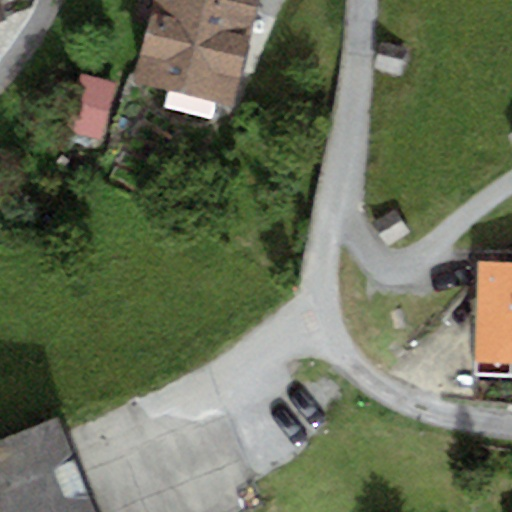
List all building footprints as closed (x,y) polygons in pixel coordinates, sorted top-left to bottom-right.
[(0,0),(0,20),(11,17),(5,0),(0,0)] [(259,4),(243,0),(151,0),(133,80),(168,88),(164,107),(213,118),(216,104),(234,109),(259,4)] [(381,43),(374,70),(399,77),(406,50),(381,43)] [(118,84),(82,77),(72,129),(108,136),(118,84)] [(394,209),(371,223),(386,247),(409,232),(394,209)] [(511,262),(477,261),(473,360),(511,362),(511,262)] [(79,511),(48,420),(0,436),(0,511),(79,511)]
